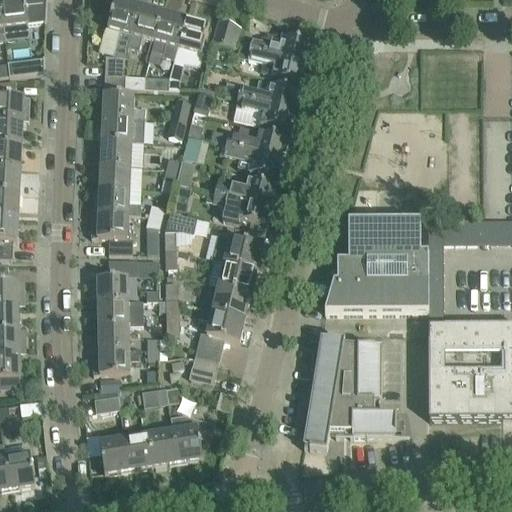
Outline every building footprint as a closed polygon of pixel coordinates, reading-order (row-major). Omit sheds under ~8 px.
[(18,0),(8,1),(0,2),(0,9),(3,32),(46,26),(47,0),(45,0),(46,1),(25,3),(24,0),(18,0)] [(116,4),(108,33),(119,36),(112,62),(127,62),(128,53),(129,44),(140,6),(136,5),(135,9),(116,4)] [(140,6),(129,44),(128,53),(137,56),(141,42),(153,45),(160,16),(144,12),(145,8),(140,6)] [(153,45),(151,53),(164,57),(162,62),(174,65),(185,23),(178,21),(177,17),(167,14),(164,17),(160,16),(153,45)] [(208,25),(198,22),(195,26),(185,23),(174,65),(174,66),(178,52),(201,59),(209,30),(208,25)] [(235,52),(235,51),(240,32),(218,25),(211,49),(235,52)] [(286,38),(276,39),(274,39),(272,39),(267,38),(267,39),(268,40),(267,47),(245,42),(242,53),(245,53),(250,54),(308,68),(313,48),(284,41),(284,40),(286,39),(286,38)] [(245,53),(242,53),(238,52),(236,62),(248,64),(263,68),(260,78),(303,89),(308,68),(250,54),(245,53)] [(127,71),(127,62),(112,62),(105,61),(105,70),(127,71)] [(7,68),(9,82),(43,77),(43,73),(42,64),(19,67),(7,68)] [(0,82),(9,82),(7,68),(0,69),(0,82)] [(105,81),(126,82),(127,71),(105,70),(105,81)] [(105,81),(104,93),(125,94),(126,82),(105,81)] [(126,82),(125,94),(144,95),(144,82),(126,82)] [(144,95),(168,96),(169,83),(144,82),(144,95)] [(169,83),(168,96),(179,96),(180,84),(169,83)] [(29,117),(30,103),(24,103),(24,102),(15,101),(16,86),(0,88),(0,124),(23,126),(23,117),(29,117)] [(259,86),(256,95),(241,91),(224,87),(222,98),(296,116),(301,96),(271,89),(259,86)] [(194,113),(193,118),(201,120),(207,121),(208,121),(215,96),(201,93),(199,92),(198,97),(194,113)] [(133,100),(124,99),(104,98),(103,123),(145,126),(145,114),(132,113),(133,100)] [(222,98),(238,102),(232,126),(258,132),(259,128),(291,137),(296,116),(222,98)] [(178,105),(172,127),(174,127),(184,130),(190,108),(178,105)] [(193,118),(189,131),(187,141),(198,143),(201,120),(193,118)] [(102,146),(144,149),(145,126),(103,123),(102,146)] [(23,126),(0,124),(0,148),(22,150),(23,126)] [(172,127),(168,142),(180,145),(184,130),(174,127),(172,127)] [(228,140),(226,150),(284,165),(289,144),(270,139),(259,137),(240,132),(237,142),(228,140)] [(201,144),(198,143),(187,141),(185,148),(186,149),(183,164),(197,168),(203,145),(201,145),(201,144)] [(144,149),(102,146),(101,171),(130,172),(131,148),(144,149)] [(0,172),(21,173),(22,150),(0,148),(0,172)] [(226,150),(223,161),(240,165),(238,174),(249,177),(260,180),(279,185),(284,165),(226,150)] [(178,177),(181,166),(169,163),(166,174),(178,177)] [(178,177),(175,188),(189,192),(190,192),(196,169),(182,165),(182,166),(181,166),(178,177)] [(100,195),(129,196),(130,172),(101,171),(100,195)] [(21,173),(0,172),(0,198),(20,199),(21,173)] [(166,174),(163,185),(175,188),(178,177),(166,174)] [(215,199),(272,213),(274,205),(278,206),(280,196),(277,195),(277,192),(247,184),(245,193),(218,186),(215,199)] [(129,196),(100,195),(94,195),(93,211),(99,211),(98,219),(128,221),(141,221),(141,210),(128,209),(129,196)] [(0,221),(18,223),(20,199),(0,198),(0,221)] [(215,199),(212,209),(225,212),(221,225),(236,229),(238,223),(248,226),(268,231),(272,213),(215,199)] [(148,222),(149,222),(161,225),(164,213),(151,210),(148,222)] [(176,256),(177,256),(177,238),(183,237),(194,240),(197,224),(170,218),(166,235),(165,256),(176,256)] [(133,261),(133,245),(126,245),(128,221),(98,219),(98,227),(92,227),(91,243),(109,244),(109,260),(133,261)] [(18,223),(0,221),(0,245),(17,247),(18,223)] [(146,231),(158,235),(159,235),(161,225),(149,222),(146,231)] [(428,256),(421,256),(421,227),(348,228),(349,265),(337,265),(337,286),(334,286),(326,320),(429,319),(428,256)] [(429,319),(429,341),(429,425),(511,425),(511,332),(444,333),(443,251),(511,250),(511,227),(449,227),(448,227),(428,228),(428,256),(429,319)] [(209,249),(205,263),(213,265),(223,267),(257,275),(263,251),(243,246),(229,243),(219,240),(216,251),(209,249)] [(176,256),(165,256),(165,274),(166,274),(177,274),(177,256),(176,256)] [(133,266),(109,266),(110,283),(117,283),(127,283),(133,283),(133,266)] [(257,275),(223,267),(217,291),(251,299),(257,275)] [(0,311),(18,311),(18,303),(24,302),(24,286),(8,287),(8,270),(0,269),(0,311)] [(97,283),(98,307),(128,307),(127,283),(117,283),(110,283),(97,283)] [(176,306),(178,306),(178,288),(166,288),(165,288),(166,306),(176,306)] [(201,312),(211,315),(245,323),(251,299),(217,291),(211,315),(201,312)] [(159,306),(160,306),(160,295),(146,295),(147,306),(159,306)] [(128,307),(98,307),(99,332),(129,331),(143,331),(143,306),(136,307),(128,307)] [(167,341),(180,345),(180,319),(180,307),(176,306),(166,306),(164,306),(164,318),(166,318),(167,341)] [(18,311),(0,311),(0,335),(19,335),(18,311)] [(201,312),(198,324),(208,326),(205,339),(224,343),(239,347),(245,323),(211,315),(201,312)] [(129,331),(99,332),(99,356),(129,355),(129,331)] [(0,359),(19,359),(19,351),(25,350),(25,335),(19,335),(0,335),(0,359)] [(201,338),(198,350),(221,356),(224,343),(205,339),(201,338)] [(322,341),(304,454),(305,454),(306,452),(310,453),(309,454),(327,457),(330,437),(353,438),(353,442),(350,441),(350,443),(409,443),(410,442),(395,442),(395,438),(396,438),(396,420),(374,420),(374,406),(378,406),(378,408),(380,408),(380,351),(379,351),(379,353),(375,353),(375,352),(357,351),(344,350),(345,346),(328,343),(327,344),(323,343),(324,342),(322,341)] [(159,343),(147,343),(147,355),(159,355),(159,343)] [(198,350),(195,362),(218,368),(221,356),(198,350)] [(94,381),(130,380),(129,367),(139,367),(139,355),(129,355),(99,356),(99,364),(93,364),(94,381)] [(159,355),(147,355),(147,366),(159,366),(159,365),(159,355)] [(0,394),(20,394),(19,359),(0,359),(0,394)] [(195,362),(195,364),(192,374),(216,379),(218,368),(195,362)] [(184,374),(183,366),(171,368),(173,376),(184,374)] [(192,374),(190,384),(213,389),(216,379),(192,374)] [(178,376),(168,378),(169,385),(179,383),(178,376)] [(118,383),(98,385),(99,397),(116,396),(120,395),(118,383)] [(166,394),(168,408),(179,406),(177,393),(166,394)] [(120,395),(116,396),(119,415),(129,413),(126,394),(120,395)] [(166,394),(142,398),(144,411),(160,408),(160,411),(168,410),(168,408),(166,394)] [(99,397),(92,398),(96,419),(119,415),(116,396),(99,397)] [(221,399),(216,415),(232,419),(236,403),(221,399)] [(0,411),(0,426),(11,425),(8,410),(0,411)] [(172,435),(178,468),(203,464),(200,445),(211,443),(215,430),(185,422),(171,424),(172,435)] [(172,435),(148,439),(153,472),(178,468),(172,435)] [(124,443),(129,476),(153,472),(148,439),(124,443)] [(124,443),(99,447),(105,480),(129,476),(124,443)] [(3,449),(0,449),(0,496),(10,495),(5,462),(3,449)] [(5,462),(10,495),(35,491),(30,458),(5,462)]
